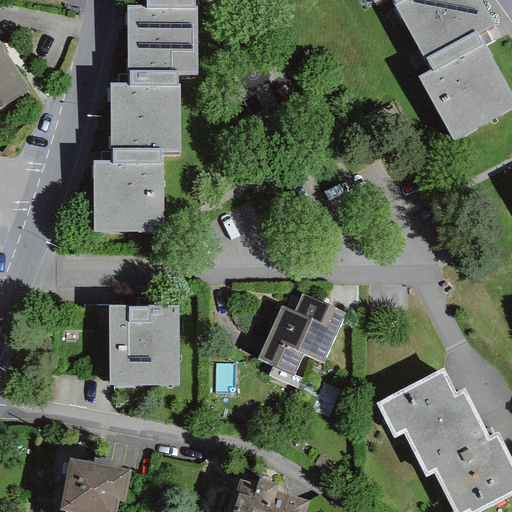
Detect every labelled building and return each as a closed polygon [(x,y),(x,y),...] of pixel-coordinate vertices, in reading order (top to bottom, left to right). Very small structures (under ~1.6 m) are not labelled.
[(216,0),(146,0),(147,9),(147,14),(129,15),(130,87),(131,92),(112,93),(113,165),(113,169),(98,170),(99,237),(164,236),(163,166),(181,166),(179,83),(198,83),(197,9),(217,9),(216,0)] [(371,0),(378,11),(394,3),(398,0),(371,0)] [(398,0),(394,3),(432,70),(482,42),(499,32),(481,0),(398,0)] [(511,122),(511,95),(482,42),(432,70),(439,81),(425,89),(460,151),(511,122)] [(0,114),(29,97),(0,50),(0,114)] [(345,315),(303,296),(295,314),(282,308),(259,360),(293,375),(303,353),(323,363),(345,315)] [(182,307),(118,306),(117,385),(181,386),(182,307)] [(443,376),(383,408),(398,437),(407,432),(430,477),(438,473),(458,511),(484,511),(511,497),(511,467),(498,442),(490,446),(465,397),(456,401),(443,376)] [(135,474),(77,463),(68,510),(80,511),(120,511),(122,501),(129,503),(135,474)] [(269,489),(249,484),(239,511),(304,511),(305,511),(308,500),(287,494),(290,483),(272,478),(269,489)]
